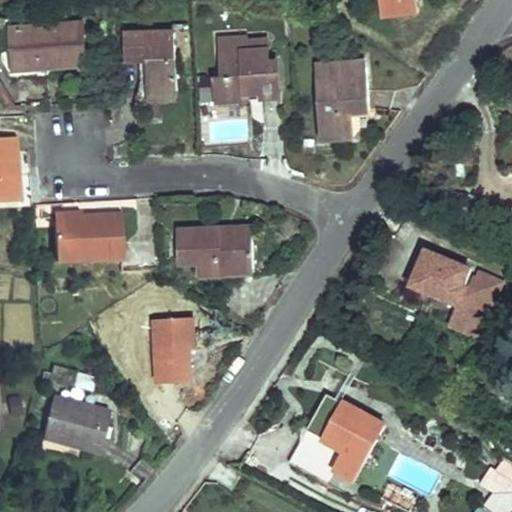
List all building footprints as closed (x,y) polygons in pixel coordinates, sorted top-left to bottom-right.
[(401,10),(400,0),(359,0),(361,12),(401,10)] [(156,14),(105,15),(105,40),(128,41),(129,68),(160,66),(156,14)] [(71,18),(4,23),(7,66),(74,62),(71,18)] [(230,46),(230,34),(231,24),(210,25),(208,46),(230,46)] [(202,68),(202,95),(262,95),(261,54),(250,54),(251,34),(230,34),(230,46),(208,46),(209,67),(202,68)] [(351,48),(301,49),(300,127),(324,128),(324,127),(329,127),(341,115),(341,100),(351,100),(351,48)] [(160,66),(129,68),(130,85),(161,84),(160,66)] [(511,149),(502,180),(511,183),(511,149)] [(450,199),(444,218),(470,228),(477,208),(450,199)] [(39,209),(40,220),(66,218),(65,207),(39,209)] [(66,218),(40,220),(43,260),(111,254),(107,214),(66,218)] [(236,217),(195,219),(196,232),(236,229),(236,217)] [(195,219),(161,221),(161,246),(186,245),(185,265),(238,262),(236,229),(196,232),(195,219)] [(511,244),(492,236),(488,235),(484,244),(511,255),(511,244)] [(475,263),(425,245),(412,283),(462,300),(461,305),(490,315),(504,273),(481,265),(475,284),(469,282),(475,263)] [(490,315),(461,305),(456,318),(485,328),(490,315)] [(189,320),(143,320),(143,391),(179,391),(180,355),(188,356),(189,320)] [(387,431),(327,393),(279,466),(319,490),(329,473),(351,486),(387,431)] [(101,411),(44,398),(32,440),(91,454),(101,411)] [(511,510),(511,465),(501,482),(511,489),(511,497),(507,506),(511,510)] [(247,511),(248,511),(280,511),(287,493),(257,482),(247,511)] [(416,511),(421,503),(394,490),(386,505),(401,511),(416,511)]
